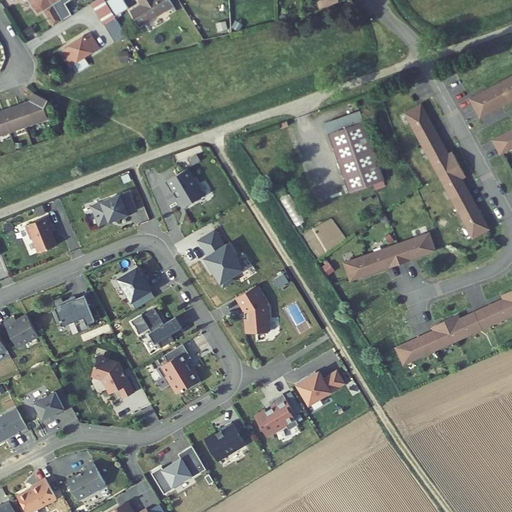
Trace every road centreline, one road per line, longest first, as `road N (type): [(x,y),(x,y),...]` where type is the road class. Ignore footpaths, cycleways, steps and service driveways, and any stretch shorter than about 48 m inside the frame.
road 1 (track): [(0,215),(213,134),(379,412),(452,511)]
road 2 (residential): [(0,296),(151,241),(236,377),(218,401),(150,438),(68,437),(0,473)]
road 3 (unclassified): [(213,134),(423,59)]
road 4 (residential): [(511,225),(423,59)]
